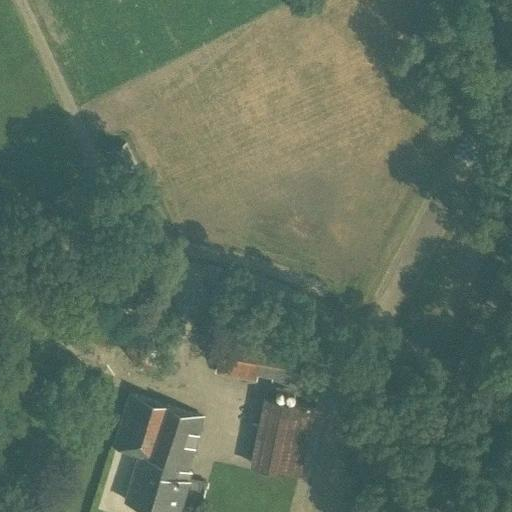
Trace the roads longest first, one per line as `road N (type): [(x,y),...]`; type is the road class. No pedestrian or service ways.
road 1 (unclassified): [(0,281),(27,262),(170,260),(267,271),(511,411)]
road 2 (track): [(421,0),(511,187)]
road 3 (track): [(511,250),(459,383)]
